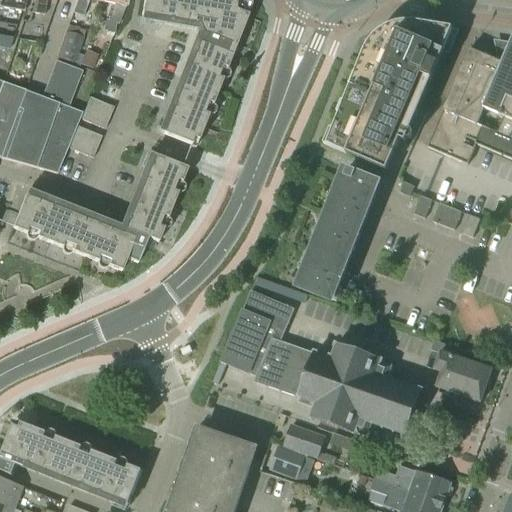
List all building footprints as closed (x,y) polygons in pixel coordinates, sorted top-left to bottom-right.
[(0,0),(0,7),(12,10),(23,12),(24,0),(0,0)] [(46,0),(57,2),(57,0),(33,0),(31,14),(43,16),(46,0)] [(87,1),(103,3),(103,0),(76,0),(71,15),(80,19),(87,1)] [(103,0),(103,3),(114,5),(109,22),(105,21),(102,31),(106,32),(105,33),(113,34),(115,24),(117,25),(125,5),(126,0),(103,0)] [(142,0),(140,16),(204,28),(201,34),(206,36),(202,45),(198,44),(162,135),(194,148),(231,57),(225,55),(229,45),(234,48),(246,17),(233,11),(235,0),(142,0)] [(450,40),(425,29),(419,27),(415,26),(411,26),(408,25),(404,25),(400,25),(396,26),(393,27),(389,28),(386,30),(383,31),(379,33),(376,36),(374,38),(371,41),(369,44),(367,47),(365,50),(363,54),(327,147),(346,155),(390,172),(402,141),(413,146),(425,118),(419,116),(450,40)] [(74,64),(83,38),(65,32),(55,58),(74,64)] [(511,43),(509,52),(495,49),(498,63),(469,50),(427,148),(468,166),(476,146),(511,160),(511,43)] [(91,70),(97,55),(84,50),(78,65),(91,70)] [(54,62),(41,99),(23,92),(0,158),(0,159),(56,175),(81,114),(67,108),(81,73),(54,62)] [(0,158),(23,92),(24,91),(2,84),(0,88),(0,158)] [(112,108),(88,99),(79,120),(103,130),(112,108)] [(91,160),(100,138),(76,128),(67,150),(91,160)] [(146,239),(157,244),(186,170),(153,157),(122,235),(24,197),(11,229),(120,273),(125,260),(136,264),(146,239)] [(295,288),(328,301),(371,192),(375,194),(375,195),(376,195),(381,183),(348,170),(344,179),(345,179),(344,181),(339,179),(295,288)] [(404,184),(399,194),(409,198),(414,188),(404,184)] [(421,197),(413,216),(425,220),(432,202),(421,197)] [(439,205),(432,223),(454,232),(461,213),(439,205)] [(473,239),(480,221),(469,217),(462,235),(473,239)] [(314,353),(313,355),(280,343),(294,310),(251,292),(221,363),(256,378),(254,383),(265,387),(266,387),(298,398),(298,401),(300,401),(300,399),(308,402),(307,406),(314,409),(311,416),(312,417),(311,418),(309,417),(308,419),(356,436),(357,434),(374,440),(378,428),(372,426),(372,424),(381,428),(380,430),(382,431),(383,428),(392,432),(391,434),(393,435),(394,432),(404,436),(403,438),(405,439),(410,424),(414,425),(421,407),(417,406),(422,391),(420,390),(419,392),(410,389),(410,387),(408,386),(408,388),(398,385),(399,383),(397,382),(396,384),(387,381),(388,380),(394,382),(398,370),(382,365),(382,363),(334,346),(333,348),(336,348),(332,359),(330,358),(329,360),(316,356),(316,353),(314,353)] [(491,371),(454,358),(456,352),(447,349),(448,347),(433,342),(430,352),(439,355),(434,370),(441,373),(436,389),(480,404),(491,371)] [(180,351),(183,356),(192,352),(189,347),(180,351)] [(13,426),(2,454),(129,505),(142,472),(20,424),(19,428),(13,426)] [(320,453),(325,439),(291,426),(283,447),(318,460),(320,453)] [(199,432),(177,498),(171,511),(234,511),(255,451),(225,441),(226,439),(216,436),(215,438),(199,432)] [(278,447),(269,471),(296,481),(305,458),(285,450),(278,447)] [(331,457),(320,453),(318,460),(329,464),(331,457)] [(0,472),(12,477),(16,466),(0,459),(0,472)] [(377,472),(374,480),(443,505),(451,485),(399,466),(396,477),(388,474),(388,475),(377,472)] [(0,500),(16,506),(23,488),(0,478),(0,500)] [(384,507),(397,511),(441,511),(443,505),(374,480),(370,491),(388,497),(384,507)] [(296,511),(298,511),(316,511),(321,501),(304,494),(296,511)] [(511,511),(511,497),(510,496),(502,511),(511,511)] [(0,511),(13,511),(16,506),(0,500),(0,511)]
